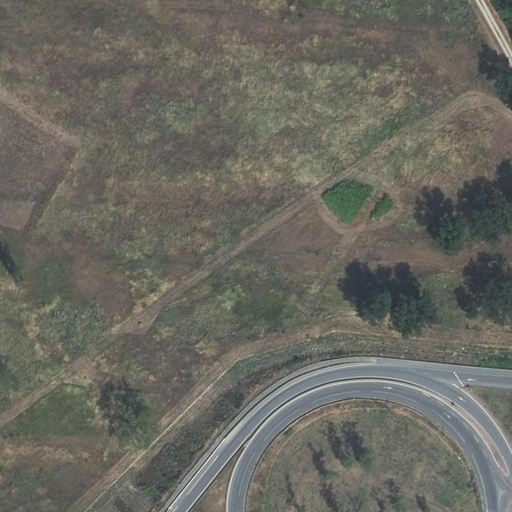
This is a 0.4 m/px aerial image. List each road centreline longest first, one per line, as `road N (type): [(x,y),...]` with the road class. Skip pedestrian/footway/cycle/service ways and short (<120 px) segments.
road 1 (motorway): [(232,511),(239,472),(259,437),(290,409),(334,390),(384,388),(431,403),(481,461)]
road 2 (trunk): [(414,376),(352,371),(292,389),(257,416),(179,511)]
road 3 (trunk): [(511,467),(469,406),(414,376)]
